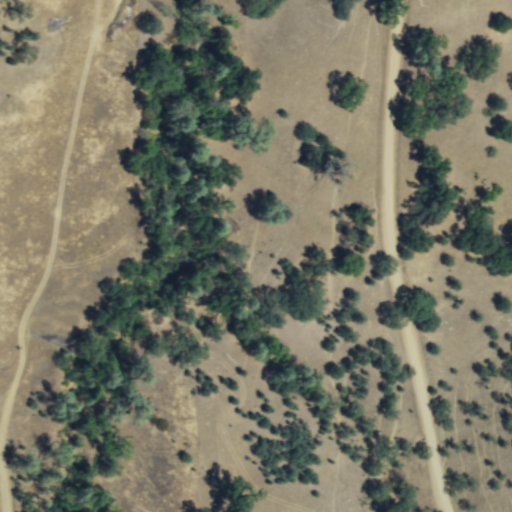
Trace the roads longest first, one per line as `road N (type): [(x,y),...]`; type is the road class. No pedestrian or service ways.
road 1 (residential): [(413,0),(406,246),(465,511)]
road 2 (track): [(24,511),(0,388)]
